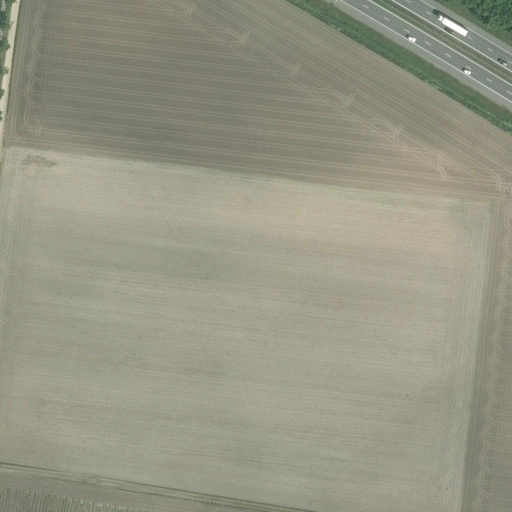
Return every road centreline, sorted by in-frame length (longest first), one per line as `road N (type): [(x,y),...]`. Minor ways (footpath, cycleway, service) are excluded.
road 1 (motorway): [(352,0),(511,95)]
road 2 (track): [(0,134),(16,0)]
road 3 (motorway): [(511,64),(405,0)]
